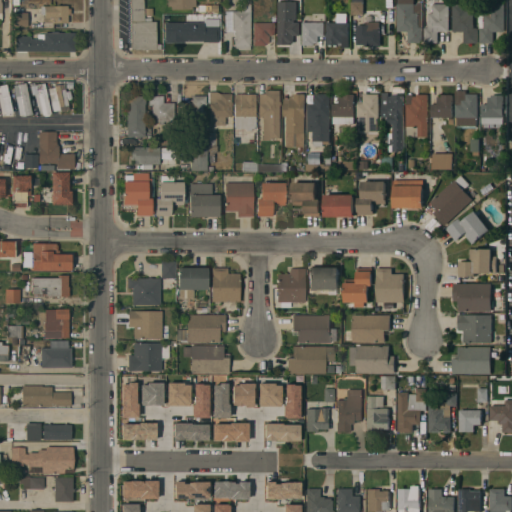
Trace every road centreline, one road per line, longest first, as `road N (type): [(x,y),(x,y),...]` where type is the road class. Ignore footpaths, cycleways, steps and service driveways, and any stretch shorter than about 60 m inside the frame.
road 1 (residential): [(105,0),(106,511)]
road 2 (residential): [(494,70),(0,71)]
road 3 (residential): [(0,221),(104,241),(428,239)]
road 4 (residential): [(511,461),(306,461)]
